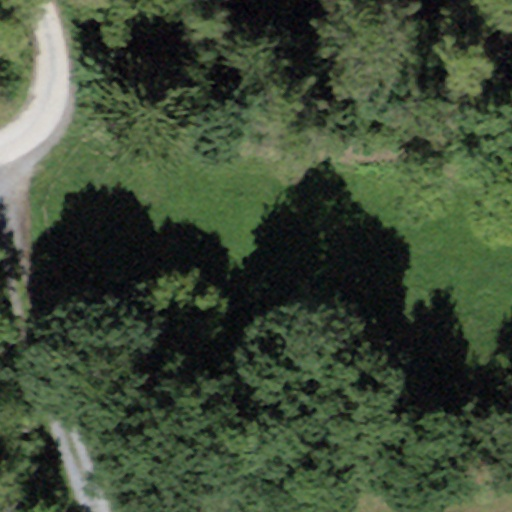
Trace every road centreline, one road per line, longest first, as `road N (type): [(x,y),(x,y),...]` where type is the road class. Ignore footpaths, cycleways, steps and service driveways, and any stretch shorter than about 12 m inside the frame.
road 1 (track): [(0,221),(100,511)]
road 2 (track): [(0,153),(34,142),(54,97),(25,0)]
